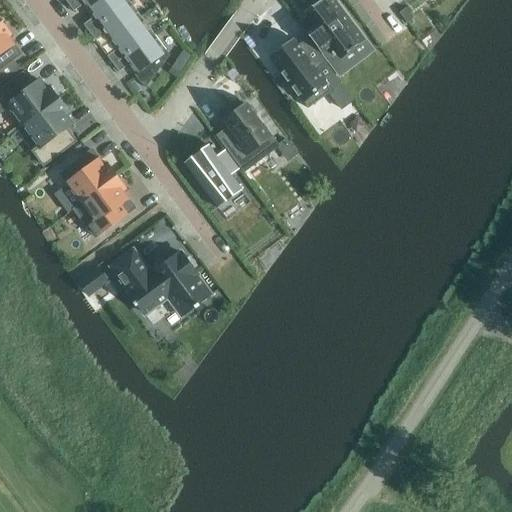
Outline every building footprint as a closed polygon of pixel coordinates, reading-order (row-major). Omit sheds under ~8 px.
[(102,0),(72,0),(68,3),(74,11),(83,4),(88,11),(102,0)] [(130,2),(127,0),(102,0),(88,11),(93,17),(83,24),(89,32),(130,2)] [(334,0),(324,0),(307,13),(314,22),(305,30),(339,76),(350,68),(342,57),(351,50),(352,51),(355,49),(354,47),(365,40),(334,0)] [(89,32),(95,40),(105,33),(109,40),(140,17),(130,2),(89,32)] [(153,34),(140,17),(109,40),(116,49),(107,56),(113,64),(153,34)] [(0,24),(0,69),(21,54),(10,39),(13,37),(2,23),(0,24)] [(169,55),(153,34),(113,64),(119,72),(128,65),(145,88),(169,55)] [(327,63),(308,37),(298,45),(294,39),(270,57),(282,73),(281,74),(288,83),(288,82),(292,87),(292,88),(298,97),(299,96),(308,109),(332,91),(317,70),(327,63)] [(24,73),(0,90),(0,108),(2,111),(9,106),(24,126),(60,100),(49,85),(46,87),(41,80),(33,86),(24,73)] [(39,146),(33,151),(44,165),(76,141),(66,128),(72,124),(67,116),(70,114),(60,100),(24,126),(39,146)] [(217,136),(243,172),(278,146),(262,124),(263,123),(257,116),(256,116),(247,104),(223,122),(228,128),(217,136)] [(208,145),(184,163),(218,208),(242,190),(230,175),(239,169),(225,150),(217,156),(208,145)] [(103,164),(92,150),(60,174),(81,203),(117,177),(106,162),(103,164)] [(128,191),(117,177),(81,203),(74,209),(95,238),(135,208),(124,193),(128,191)] [(133,250),(111,267),(130,292),(128,292),(135,302),(133,303),(136,307),(138,305),(145,315),(168,297),(182,316),(194,306),(196,308),(199,306),(198,304),(211,294),(197,276),(198,275),(182,253),(181,254),(180,253),(151,274),(133,250)]
